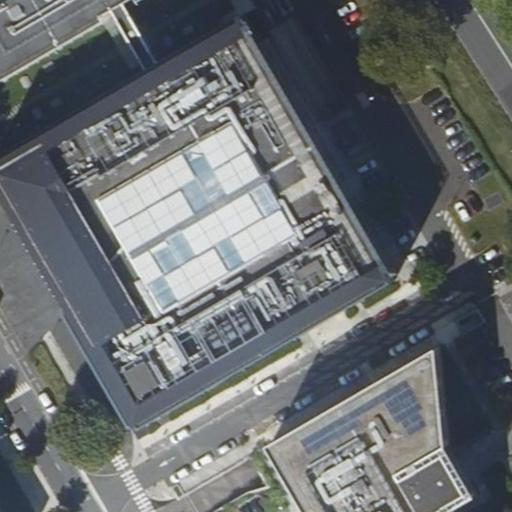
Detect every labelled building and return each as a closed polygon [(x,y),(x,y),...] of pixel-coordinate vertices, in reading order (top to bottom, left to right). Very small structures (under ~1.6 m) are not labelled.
[(0,0),(0,67),(3,73),(112,10),(121,5),(129,0),(0,0)] [(140,37),(121,5),(112,10),(131,44),(146,71),(157,65),(140,37)] [(249,28),(242,16),(224,26),(161,63),(157,65),(146,71),(0,156),(3,160),(0,161),(0,165),(42,201),(48,194),(60,216),(64,219),(66,221),(69,221),(72,221),(74,221),(77,222),(79,223),(80,224),(82,225),(87,234),(85,236),(84,239),(84,241),(84,243),(86,245),(88,247),(91,247),(94,246),(99,255),(100,258),(100,261),(99,264),(98,266),(80,285),(85,292),(71,307),(68,311),(135,426),(141,423),(143,427),(396,281),(389,269),(393,267),(253,25),(249,28)] [(0,183),(71,307),(85,292),(80,285),(98,266),(99,264),(100,261),(100,258),(99,255),(94,246),(91,247),(88,247),(86,245),(84,243),(84,241),(84,239),(85,236),(87,234),(82,225),(80,224),(79,223),(77,222),(74,221),(72,221),(69,221),(66,221),(64,219),(60,216),(48,194),(42,201),(0,165),(0,183)] [(457,511),(457,507),(479,494),(450,444),(440,346),(271,444),(310,511),(457,511)]
